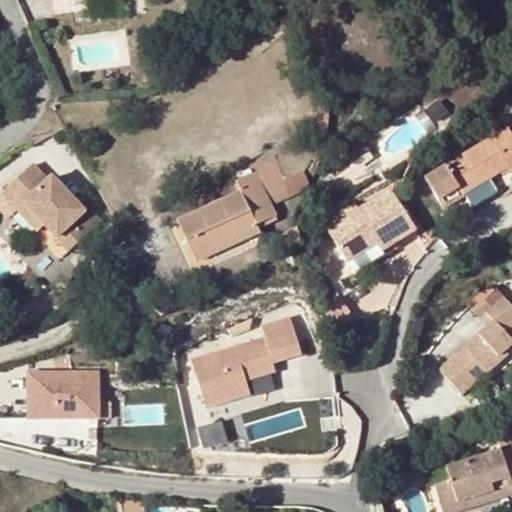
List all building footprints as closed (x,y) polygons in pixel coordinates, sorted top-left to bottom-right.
[(89,6),(88,0),(70,0),(72,9),(89,6)] [(511,134),(509,129),(427,177),(446,209),(463,198),(464,197),(463,195),(509,168),(511,172),(511,134)] [(272,157),(259,163),(257,173),(271,205),(289,197),(288,194),(272,157)] [(50,179),(36,164),(4,195),(19,211),(28,203),(48,224),(74,250),(104,222),(92,208),(88,212),(54,176),(50,179)] [(275,218),(269,205),(256,173),(236,182),(241,192),(178,221),(197,262),(259,234),(256,227),(275,218)] [(389,188),(325,226),(345,259),(375,241),(380,249),(414,228),(389,188)] [(48,224),(28,203),(19,211),(40,233),(48,224)] [(511,306),(496,290),(478,308),(494,325),(489,330),(443,376),(467,401),(504,364),(511,356),(511,306)] [(489,330),(494,325),(478,308),(473,313),(489,330)] [(270,338),(196,360),(212,410),(255,396),(251,382),(280,373),(278,364),(306,355),(295,317),(266,326),(270,338)] [(32,420),(103,420),(102,374),(32,374),(32,420)] [(511,446),(500,451),(511,486),(511,446)] [(441,511),(455,511),(459,511),(457,504),(492,492),(495,500),(511,493),(511,486),(500,451),(500,449),(447,467),(451,481),(433,486),(441,511)] [(401,497),(392,474),(372,481),(379,505),(401,497)] [(492,492),(457,504),(459,511),(495,500),(492,492)] [(144,511),(145,503),(119,500),(117,511),(144,511)]
